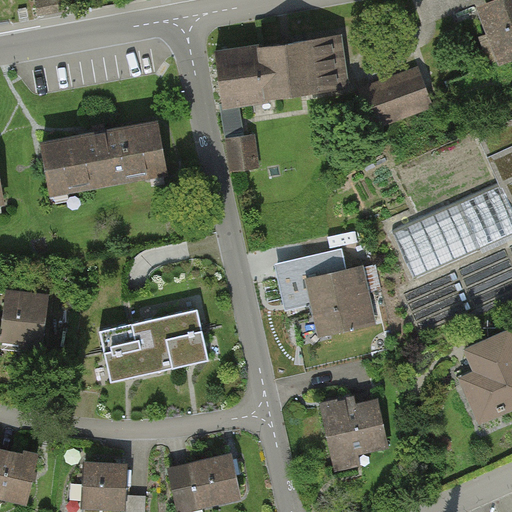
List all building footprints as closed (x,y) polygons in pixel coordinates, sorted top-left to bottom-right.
[(43,0),(37,1),(40,17),(57,13),(66,12),(63,0),(43,0)] [(499,32),(484,38),(496,64),(511,57),(511,0),(505,0),(488,8),(499,32)] [(314,42),(256,50),(214,56),(230,170),(258,166),(249,100),(347,87),(341,38),(314,42)] [(377,125),(428,107),(416,74),(365,92),(377,125)] [(48,141),(57,196),(174,177),(165,122),(48,141)] [(511,122),(481,136),(511,204),(511,122)] [(0,208),(8,207),(0,161),(0,208)] [(511,218),(496,185),(393,235),(417,285),(511,239),(511,218)] [(361,268),(311,281),(324,335),(374,323),(361,268)] [(52,299),(13,293),(5,349),(45,355),(52,299)] [(210,360),(199,308),(99,330),(110,383),(210,360)] [(462,381),(483,428),(511,415),(511,333),(468,353),(478,375),(462,381)] [(384,397),(323,411),(334,460),(395,445),(384,397)] [(44,460),(0,452),(0,500),(36,507),(44,460)] [(238,456),(193,466),(202,511),(204,511),(249,502),(238,456)] [(131,511),(134,467),(89,465),(87,511),(110,511),(131,511)]
